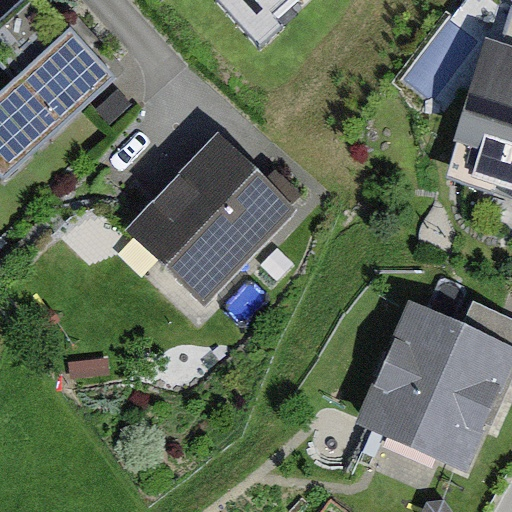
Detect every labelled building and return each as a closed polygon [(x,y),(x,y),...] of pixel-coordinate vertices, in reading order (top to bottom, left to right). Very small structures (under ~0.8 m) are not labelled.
[(0,173),(8,182),(114,83),(36,0),(33,0),(0,31),(0,73),(14,89),(0,101),(0,173)] [(511,22),(501,54),(511,56),(511,22)] [(511,56),(501,54),(486,50),(450,183),(511,200),(511,56)] [(119,94),(98,115),(112,129),(133,108),(119,94)] [(299,220),(219,143),(123,242),(202,319),(299,220)] [(280,252),(265,269),(280,284),(296,267),(280,252)] [(511,322),(476,308),(465,335),(511,355),(511,322)] [(511,355),(465,335),(409,312),(356,436),(470,485),(511,386),(511,355)] [(109,363),(69,367),(71,384),(111,380),(109,363)]
